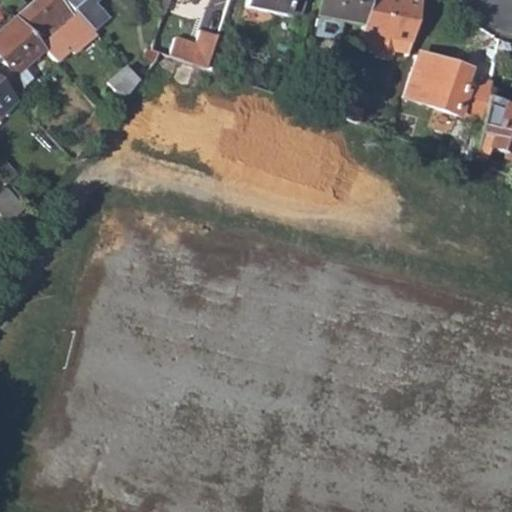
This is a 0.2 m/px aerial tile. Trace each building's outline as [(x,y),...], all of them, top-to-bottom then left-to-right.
[(53,34),(71,19),(53,0),(34,0),(13,20),(41,51),(53,65),(70,51),(53,34)] [(60,0),(70,10),(82,0),(60,0)] [(82,0),(70,10),(76,18),(97,0),(82,0)] [(146,0),(160,15),(165,0),(146,0)] [(199,0),(207,3),(208,0),(165,0),(163,8),(177,13),(181,0),(199,0)] [(245,0),(244,9),(282,17),(297,20),(300,0),(245,0)] [(315,18),(310,38),(335,42),(339,23),(358,27),(363,0),(316,0),(313,18),(315,18)] [(407,45),(417,0),(400,0),(400,1),(394,0),(363,0),(358,27),(357,34),(353,51),(373,55),(373,58),(387,62),(388,54),(391,42),(407,45)] [(151,41),(161,44),(169,20),(160,16),(151,41)] [(20,70),(41,51),(13,20),(0,31),(0,65),(2,67),(0,68),(0,87),(10,99),(30,81),(20,70)] [(204,65),(209,52),(171,41),(166,58),(202,70),(204,65)] [(391,42),(388,54),(404,58),(407,45),(391,42)] [(193,94),(202,70),(166,58),(154,54),(151,63),(142,75),(157,81),(159,74),(170,77),(168,84),(193,94)] [(461,79),(464,73),(415,57),(401,98),(455,116),(478,121),(483,100),(486,85),(461,79)] [(214,74),(216,69),(204,65),(202,70),(214,74)] [(121,102),(135,84),(123,70),(105,85),(121,102)] [(157,81),(168,84),(170,77),(159,74),(157,81)] [(10,99),(0,87),(0,115),(14,102),(10,99)] [(511,113),(495,108),(496,105),(483,100),(478,121),(473,146),(484,148),(500,154),(499,158),(511,162),(511,113)] [(211,125),(215,108),(188,101),(183,118),(158,112),(156,119),(146,117),(136,114),(126,149),(212,172),(224,129),(211,125)] [(340,118),(358,124),(361,113),(342,106),(340,118)] [(146,117),(156,119),(158,112),(149,109),(146,117)] [(87,143),(104,122),(95,112),(77,135),(87,143)] [(469,163),(480,167),(484,148),(473,146),(469,163)] [(303,192),(311,165),(257,148),(249,176),(262,180),(264,174),(291,182),(289,188),(303,192)] [(0,185),(2,188),(13,177),(0,162),(0,185)] [(262,180),(289,188),(291,182),(264,174),(262,180)] [(0,220),(4,225),(21,210),(3,190),(0,192),(0,220)]
